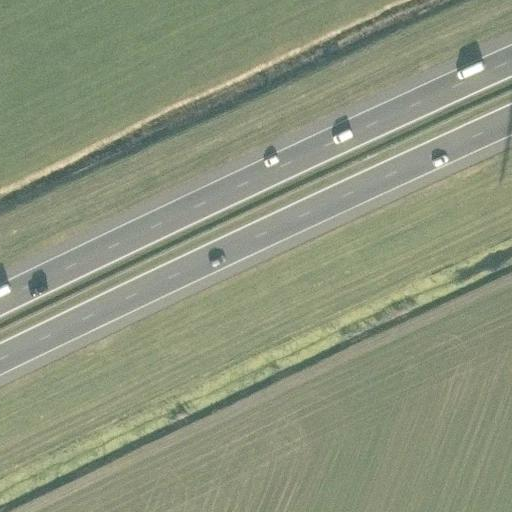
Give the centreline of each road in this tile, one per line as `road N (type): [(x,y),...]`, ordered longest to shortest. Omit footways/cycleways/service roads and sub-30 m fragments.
road 1 (motorway): [(0,354),(151,278),(511,119)]
road 2 (motorway): [(511,60),(0,292)]
